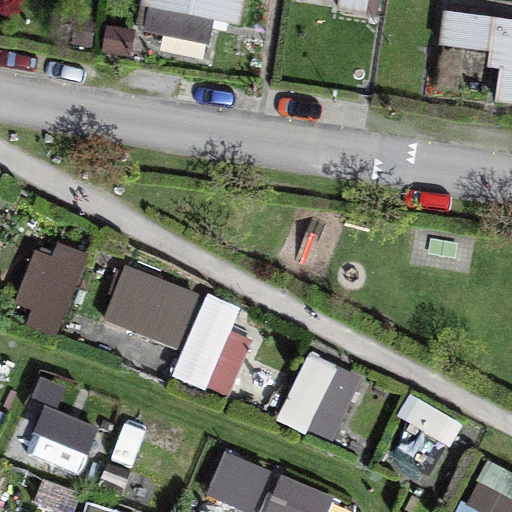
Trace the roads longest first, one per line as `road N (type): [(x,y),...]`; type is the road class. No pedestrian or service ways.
road 1 (track): [(511,418),(0,147)]
road 2 (residential): [(0,96),(511,179)]
